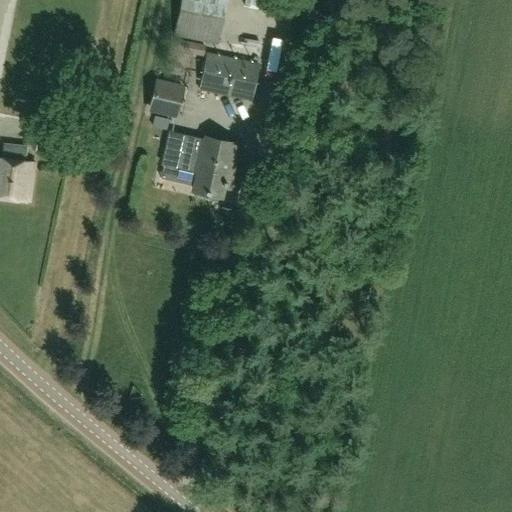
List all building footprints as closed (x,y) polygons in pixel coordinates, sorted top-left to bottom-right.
[(180,0),(172,35),(218,44),(226,6),(200,0),(180,0)] [(271,8),(272,0),(251,0),(250,4),(271,8)] [(199,90),(250,100),(257,65),(206,55),(199,90)] [(146,110),(176,117),(183,84),(155,77),(146,110)] [(160,165),(197,173),(193,191),(220,197),(222,187),(226,187),(227,181),(224,180),(227,168),(235,169),(240,146),(205,138),(205,139),(168,131),(160,165)] [(0,198),(29,203),(34,164),(0,158),(0,198)]
